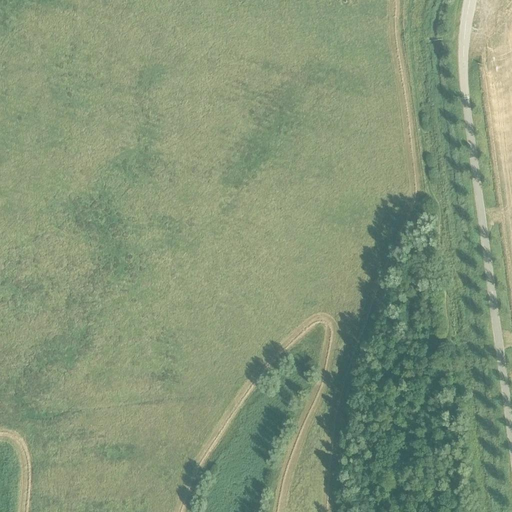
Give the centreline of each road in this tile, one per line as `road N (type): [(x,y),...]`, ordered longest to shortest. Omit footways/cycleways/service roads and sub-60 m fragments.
road 1 (track): [(427,0),(422,37),(452,312),(395,511)]
road 2 (unclassified): [(511,440),(465,97),(468,0)]
